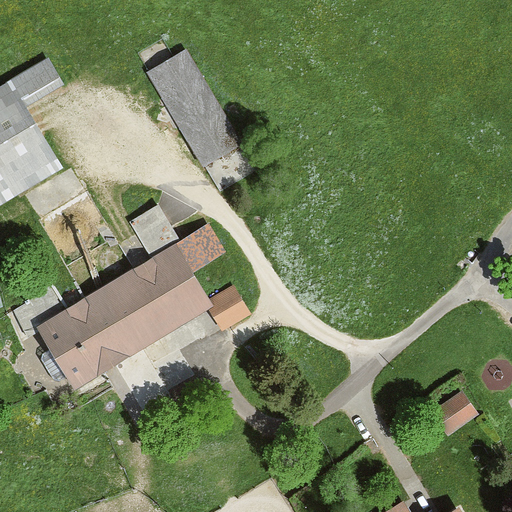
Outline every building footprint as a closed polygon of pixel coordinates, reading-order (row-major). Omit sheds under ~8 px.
[(186,47),(149,68),(204,163),(242,141),(186,47)] [(64,82),(48,56),(0,84),(0,201),(63,165),(27,103),(64,82)] [(151,256),(177,240),(155,204),(129,220),(151,256)] [(177,240),(193,267),(224,249),(209,222),(177,240)] [(193,267),(177,240),(151,256),(84,294),(68,304),(38,322),(75,384),(102,368),(208,305),(214,302),(211,296),(193,267)] [(234,283),(211,296),(214,302),(208,305),(222,328),(251,312),(234,283)] [(478,412),(462,389),(432,410),(448,433),(478,412)] [(395,506),(384,511),(466,511),(460,500),(438,511),(408,511),(402,502),(395,506)]
